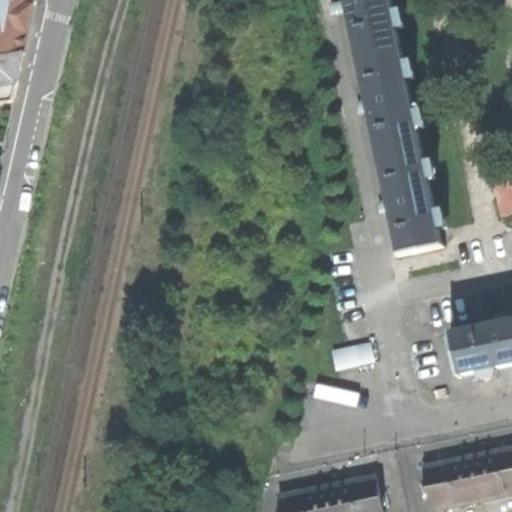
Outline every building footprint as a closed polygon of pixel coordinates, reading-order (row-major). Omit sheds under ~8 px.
[(0,0),(0,104),(16,102),(33,16),(35,0),(0,0)] [(348,0),(350,5),(361,56),(401,47),(390,0),(348,0)] [(371,104),(382,156),(422,146),(401,47),(361,56),(371,104)] [(393,207),(403,257),(444,247),(422,146),(382,156),(393,207)] [(462,374),(511,364),(511,322),(503,324),(454,335),(462,374)] [(426,466),(435,511),(511,494),(511,448),(499,451),(452,461),(426,466)] [(395,511),(394,506),(383,508),(377,477),(354,481),(305,492),(281,497),(284,511),(395,511)]
